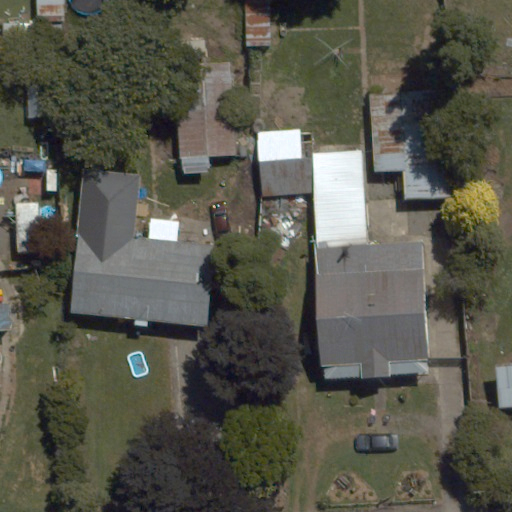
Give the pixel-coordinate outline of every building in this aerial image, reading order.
[(64,18),(63,0),(31,0),(32,18),(64,18)] [(273,47),(272,0),(244,0),(245,47),(273,47)] [(238,156),(233,37),(177,39),(182,158),(238,156)] [(445,90),(370,93),(373,170),(406,168),(407,204),(449,203),(445,90)] [(253,193),(312,191),(320,383),(428,378),(421,217),(365,219),(363,149),(300,152),(299,128),(251,130),(253,193)] [(148,209),(145,241),(79,235),(72,322),(217,334),(224,247),(187,244),(189,212),(148,209)] [(511,365),(496,366),(498,415),(511,414),(511,365)]
